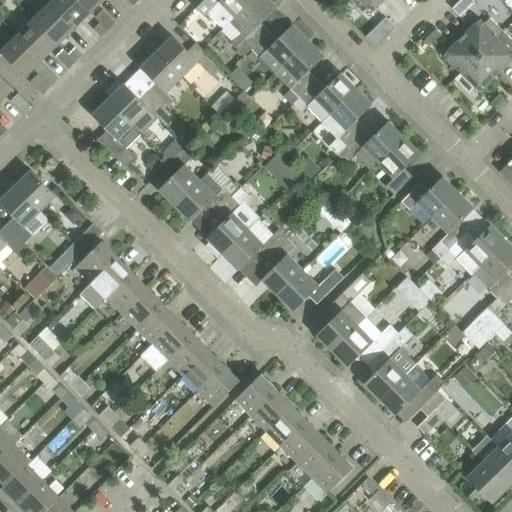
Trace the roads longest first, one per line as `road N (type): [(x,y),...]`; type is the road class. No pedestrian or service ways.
road 1 (residential): [(449,511),(284,345),(254,335),(40,121)]
road 2 (residential): [(40,121),(165,0)]
road 3 (residential): [(469,162),(373,67)]
